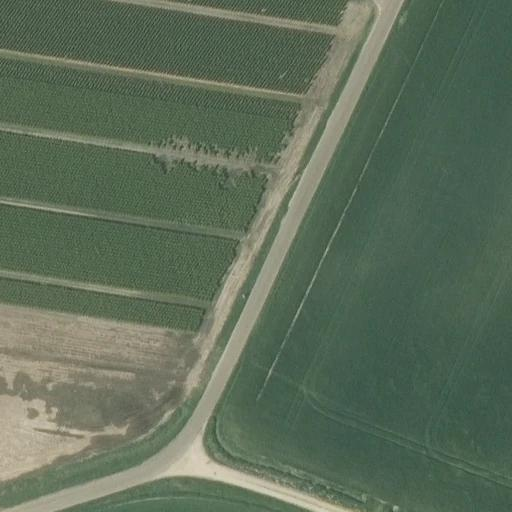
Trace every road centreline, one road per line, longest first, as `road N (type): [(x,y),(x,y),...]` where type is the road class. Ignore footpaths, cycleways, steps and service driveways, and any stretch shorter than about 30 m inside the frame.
road 1 (unclassified): [(48,511),(180,464),(400,0)]
road 2 (track): [(315,511),(180,464)]
